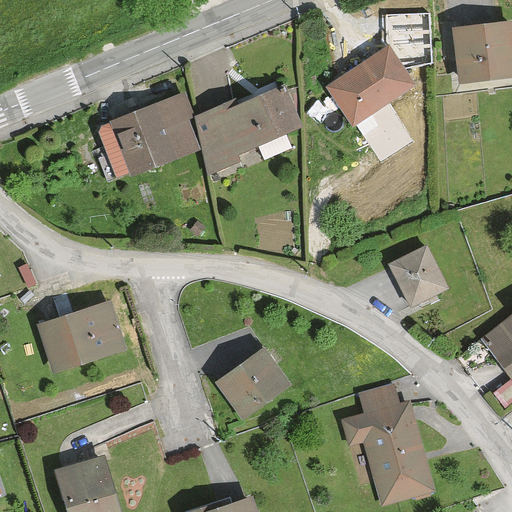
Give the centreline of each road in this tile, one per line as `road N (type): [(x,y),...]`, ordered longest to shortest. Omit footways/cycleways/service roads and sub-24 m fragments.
road 1 (residential): [(511,466),(422,360),(282,277),(161,266)]
road 2 (tertiary): [(270,0),(0,109)]
road 3 (residential): [(161,266),(77,258),(0,210)]
road 4 (residential): [(193,429),(157,288),(161,266)]
